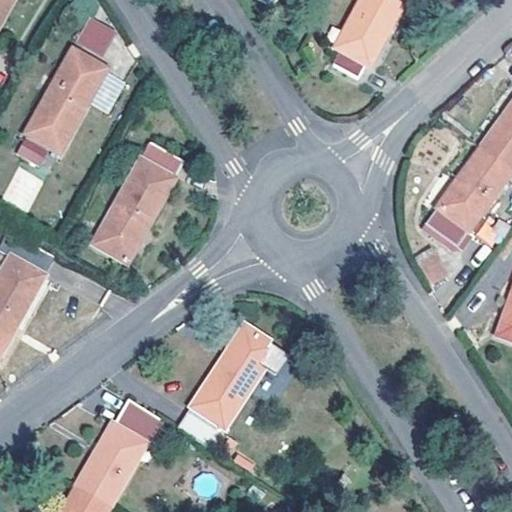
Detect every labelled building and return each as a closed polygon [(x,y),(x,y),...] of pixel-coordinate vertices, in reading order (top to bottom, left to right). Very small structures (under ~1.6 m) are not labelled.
[(0,0),(0,33),(18,0),(0,0)] [(95,3),(93,0),(78,0),(85,9),(95,3)] [(281,0),(254,0),(275,11),(281,0)] [(373,69),(408,4),(400,0),(365,0),(338,51),(344,54),(336,68),(361,82),(369,68),(373,69)] [(102,58),(116,31),(89,16),(74,43),(102,58)] [(73,71),(82,57),(76,54),(68,68),(73,71)] [(73,71),(68,68),(29,138),(63,156),(109,72),(82,57),(73,71)] [(511,111),(483,152),(511,172),(511,111)] [(103,251),(131,267),(187,165),(154,146),(108,227),(114,231),(103,251)] [(511,176),(511,172),(483,152),(429,227),(460,250),(472,233),(482,219),(511,176)] [(28,211),(44,180),(17,167),(2,199),(28,211)] [(478,238),(489,224),(482,219),(472,233),(478,238)] [(103,251),(114,231),(108,227),(97,248),(103,251)] [(0,363),(0,364),(58,261),(12,235),(2,253),(14,261),(0,285),(0,363)] [(414,257),(431,286),(448,276),(431,247),(414,257)] [(181,432),(214,453),(268,370),(271,371),(283,351),(248,329),(181,432)] [(118,429),(116,428),(79,492),(113,511),(140,464),(134,461),(143,444),(149,447),(163,423),(133,403),(118,429)] [(112,511),(113,511),(79,492),(67,511),(112,511)]
